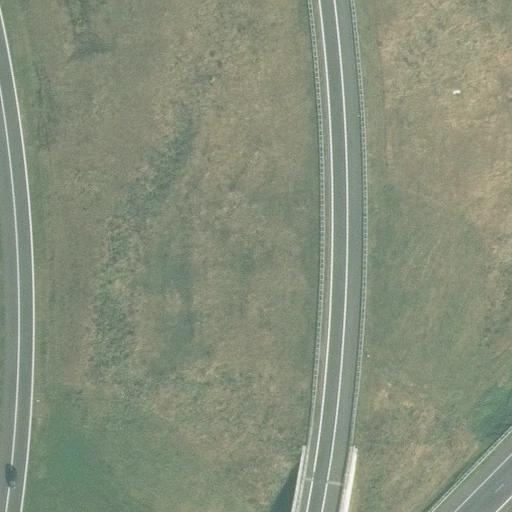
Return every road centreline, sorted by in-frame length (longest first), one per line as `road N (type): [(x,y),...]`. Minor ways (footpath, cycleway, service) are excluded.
road 1 (motorway): [(310,511),(335,273),(323,0)]
road 2 (motorway): [(0,62),(24,288),(12,511)]
